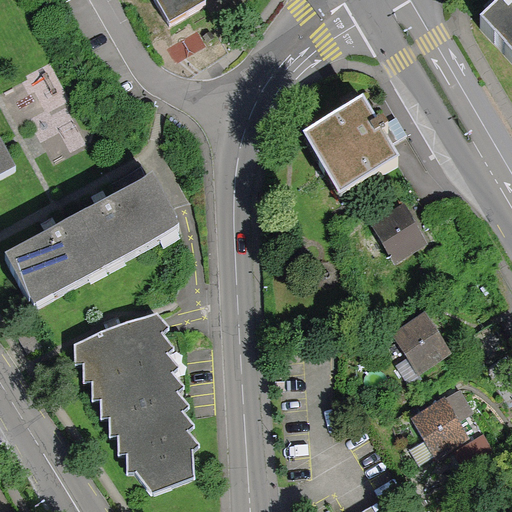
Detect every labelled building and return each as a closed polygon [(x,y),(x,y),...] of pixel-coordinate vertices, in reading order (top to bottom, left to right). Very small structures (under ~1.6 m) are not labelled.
[(198,0),(148,0),(167,31),(204,10),(198,0)] [(511,0),(482,30),(511,62),(511,0)] [(344,210),(403,177),(375,125),(365,108),(304,143),(344,210)] [(0,178),(28,163),(0,111),(0,178)] [(115,274),(188,235),(162,186),(89,226),(115,274)] [(394,270),(426,256),(411,223),(379,237),(394,270)] [(115,274),(89,226),(51,246),(17,265),(43,313),(115,274)] [(154,495),(199,479),(190,421),(175,315),(74,349),(154,495)] [(422,380),(453,359),(427,320),(396,341),(422,380)] [(447,455),(470,441),(462,428),(446,402),(413,421),(437,461),(447,455)]
